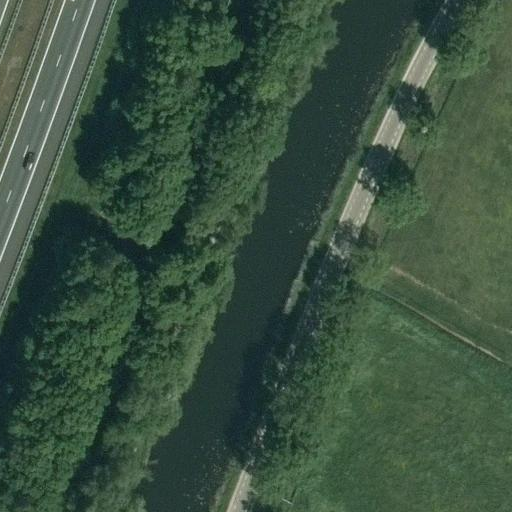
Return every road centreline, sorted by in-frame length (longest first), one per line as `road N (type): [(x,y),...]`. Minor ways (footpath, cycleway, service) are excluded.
road 1 (tertiary): [(239,511),(366,184),(458,0)]
road 2 (motorway): [(0,227),(81,0)]
